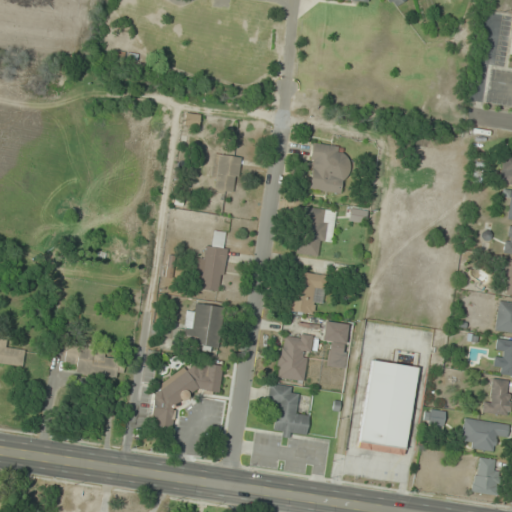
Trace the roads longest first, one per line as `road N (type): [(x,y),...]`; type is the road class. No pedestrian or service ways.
road 1 (secondary): [(0,451),(415,511)]
road 2 (residential): [(232,488),(287,95)]
road 3 (residential): [(511,120),(483,116),(474,99),(489,19)]
